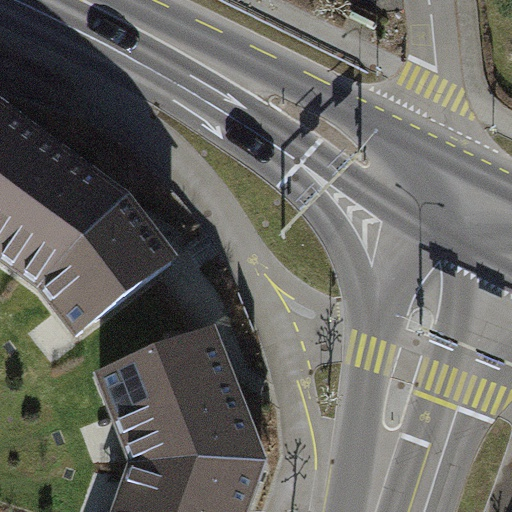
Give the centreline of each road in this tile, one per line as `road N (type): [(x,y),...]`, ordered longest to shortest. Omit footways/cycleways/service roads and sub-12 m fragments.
road 1 (primary): [(74,0),(445,205)]
road 2 (primary): [(374,511),(445,261),(445,205)]
